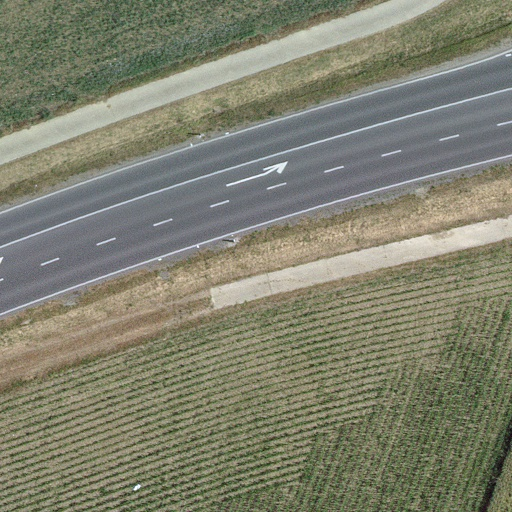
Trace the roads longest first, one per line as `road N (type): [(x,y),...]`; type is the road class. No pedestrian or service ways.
road 1 (secondary): [(0,272),(169,211),(511,110)]
road 2 (track): [(0,153),(423,0)]
road 3 (track): [(511,227),(221,299)]
